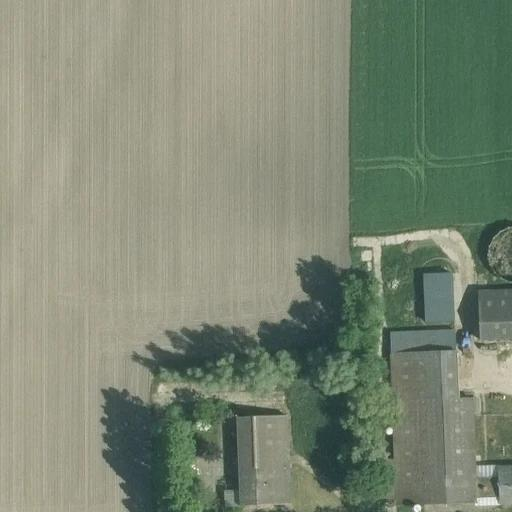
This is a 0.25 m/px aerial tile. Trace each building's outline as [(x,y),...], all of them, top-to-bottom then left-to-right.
[(490,265),(494,273),(501,279),(509,283),(511,283),(511,228),(510,229),(501,233),(495,239),(490,247),(488,256),(490,265)] [(423,275),(393,276),(396,325),(454,321),(451,275),(450,275),(450,261),(422,263),(423,275)] [(511,290),(477,291),(479,343),(511,341),(511,290)] [(494,475),(475,476),(473,398),(458,399),(457,352),(455,352),(454,329),(389,331),(393,459),(378,460),(379,506),(475,503),(476,505),(486,505),(486,498),(500,498),(500,503),(511,502),(511,465),(494,466),(494,475)] [(290,505),(289,485),(287,416),(237,418),(240,507),(290,505)]
